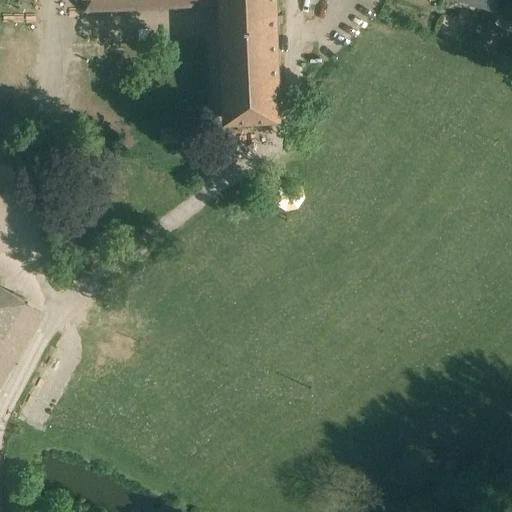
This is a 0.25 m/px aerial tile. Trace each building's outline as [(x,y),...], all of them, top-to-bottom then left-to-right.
[(222,0),(85,0),(85,7),(87,7),(87,11),(90,11),(89,7),(101,7),(101,10),(103,10),(103,7),(116,7),(116,10),(118,10),(118,6),(131,6),(131,9),(133,9),(133,6),(145,5),(146,8),(148,8),(148,5),(160,5),(161,8),(163,8),(163,5),(175,4),(175,7),(178,7),(177,4),(190,3),(190,6),(193,6),(192,3),(205,3),(206,6),(208,6),(208,2),(222,2),(222,0)] [(277,0),(222,0),(222,2),(227,119),(281,117),(277,0)] [(502,0),(463,0),(499,11),(502,0)] [(89,56),(103,48),(95,34),(81,41),(89,56)] [(92,53),(84,66),(98,75),(106,62),(92,53)] [(0,137),(0,174),(25,178),(28,142),(0,137)] [(283,159),(273,164),(279,177),(290,173),(283,159)] [(0,341),(26,299),(0,283),(0,341)] [(0,377),(41,308),(26,299),(0,341),(0,377)]
